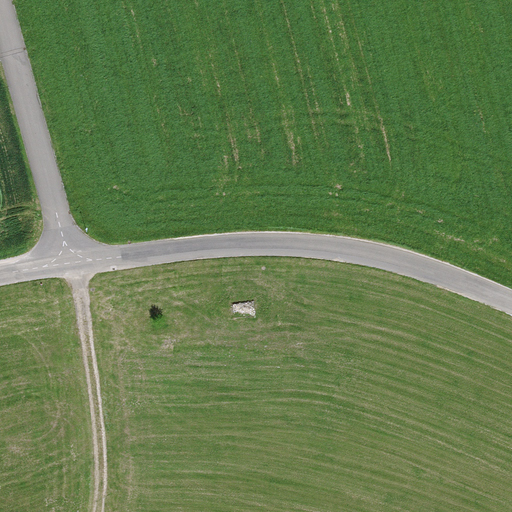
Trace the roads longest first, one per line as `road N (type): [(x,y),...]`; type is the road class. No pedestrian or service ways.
road 1 (residential): [(511,302),(404,262),(317,245),(63,260)]
road 2 (residential): [(0,12),(63,260)]
